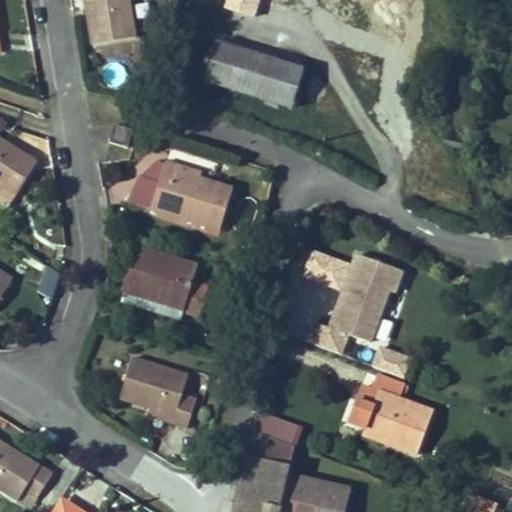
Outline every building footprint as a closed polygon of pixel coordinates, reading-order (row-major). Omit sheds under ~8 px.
[(129,0),(84,0),(93,45),(136,38),(129,0)] [(292,109),(305,70),(216,43),(204,82),(292,109)] [(128,148),(133,131),(115,126),(110,143),(128,148)] [(0,193),(3,189),(16,198),(41,157),(12,139),(8,146),(0,140),(0,193)] [(165,164),(158,162),(141,178),(159,183),(151,210),(221,232),(234,190),(200,179),(178,173),(180,167),(166,162),(165,164)] [(200,179),(202,173),(180,167),(178,173),(200,179)] [(159,183),(141,178),(129,203),(151,210),(159,183)] [(0,196),(12,204),(16,198),(3,189),(0,193),(0,196)] [(198,266),(136,247),(122,292),(124,293),(184,311),(200,316),(209,287),(194,282),(198,266)] [(360,261),(334,330),(370,343),(389,293),(397,296),(404,278),(360,261)] [(61,276),(49,268),(41,283),(44,284),(39,293),(53,300),(61,276)] [(0,300),(13,280),(0,272),(0,300)] [(184,311),(124,293),(121,303),(181,321),(184,311)] [(381,344),(373,366),(405,378),(413,357),(381,344)] [(184,395),(190,375),(134,359),(121,401),(150,409),(175,417),(173,425),(188,429),(197,399),(184,395)] [(349,421),(366,427),(400,440),(397,447),(418,454),(434,412),(400,399),(405,384),(378,374),(372,390),(362,386),(349,421)] [(175,417),(150,409),(148,417),(173,425),(175,417)] [(258,413),(254,430),(295,446),(299,429),(258,413)] [(400,440),(366,427),(364,434),(397,447),(400,440)] [(295,446),(254,430),(248,456),(291,467),(295,446)] [(53,473),(0,440),(0,491),(18,503),(25,491),(38,499),(53,473)] [(291,467),(248,456),(234,511),(280,511),(289,475),(291,467)] [(289,475),(280,511),(344,511),(350,489),(289,475)] [(484,511),(488,503),(468,496),(463,511),(465,511),(484,511)] [(82,511),(62,499),(53,511),(82,511)] [(488,503),(484,511),(490,511),(493,505),(488,503)]
